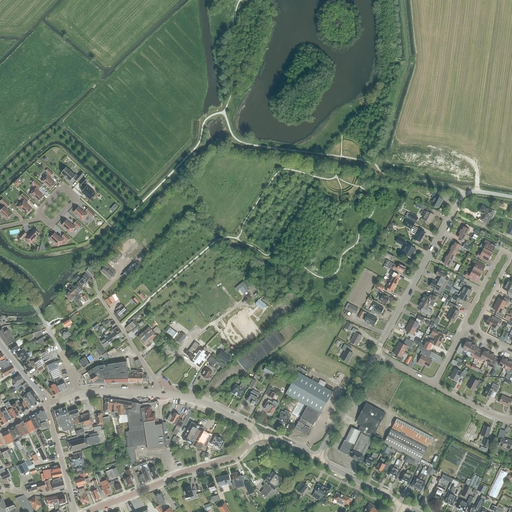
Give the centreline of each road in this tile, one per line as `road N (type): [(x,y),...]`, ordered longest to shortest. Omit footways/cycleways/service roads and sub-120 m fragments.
road 1 (tertiary): [(90,511),(230,458),(257,437)]
road 2 (unclassified): [(375,353),(464,195)]
road 3 (track): [(377,165),(408,64),(402,0)]
road 4 (unclassified): [(318,459),(375,353)]
